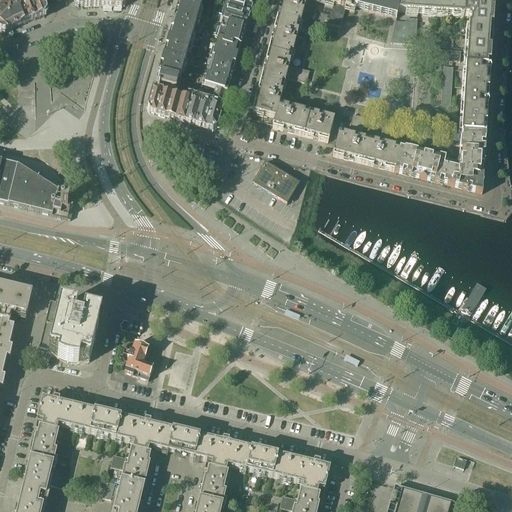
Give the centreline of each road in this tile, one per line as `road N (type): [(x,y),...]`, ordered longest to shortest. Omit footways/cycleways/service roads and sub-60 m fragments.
road 1 (residential): [(500,0),(492,203),(230,144)]
road 2 (residential): [(239,280),(142,166),(131,123),(154,31)]
road 3 (secondary): [(185,307),(405,402)]
road 4 (secondary): [(427,367),(239,280)]
road 5 (unclassified): [(0,511),(28,388),(49,379),(99,389)]
road 6 (residential): [(99,389),(114,322),(107,308),(0,277)]
road 7 (unclassified): [(351,454),(189,415)]
road 8 (secondary): [(0,253),(146,292)]
road 9 (secondary): [(147,255),(0,224)]
road 10 (residential): [(230,144),(268,0)]
road 11 (residential): [(101,141),(147,255)]
road 12 (residential): [(126,24),(101,141)]
